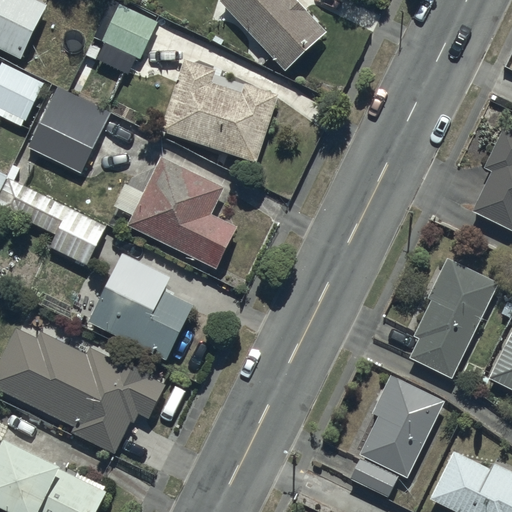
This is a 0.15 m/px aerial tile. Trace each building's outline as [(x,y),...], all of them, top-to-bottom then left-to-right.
[(0,0),(0,47),(21,58),(48,3),(41,0),(0,0)] [(139,58),(157,20),(118,0),(111,0),(93,37),(102,42),(100,46),(92,42),(86,53),(127,74),(137,57),(139,58)] [(200,0),(165,0),(162,6),(187,21),(200,0)] [(328,30),(298,0),(216,0),(284,71),(328,30)] [(160,130),(256,161),(278,93),(244,82),(242,88),(212,79),(215,68),(183,58),(160,130)] [(0,115),(22,126),(44,82),(2,61),(0,64),(0,115)] [(21,141),(81,172),(111,112),(51,82),(21,141)] [(511,230),(511,129),(503,125),(484,165),(492,169),(471,210),(511,230)] [(225,185),(159,153),(125,224),(216,267),(236,224),(211,212),(225,185)] [(49,244),(87,263),(106,225),(8,175),(0,191),(0,211),(19,221),(21,217),(55,233),(49,244)] [(88,319),(166,358),(193,303),(163,288),(169,275),(122,251),(88,319)] [(409,355),(452,376),(499,282),(448,256),(428,296),(432,298),(414,334),(419,336),(409,355)] [(0,358),(0,388),(73,425),(70,431),(115,452),(131,420),(134,421),(138,412),(149,417),(166,383),(151,375),(152,373),(117,356),(115,358),(89,345),(86,352),(42,330),(38,338),(15,327),(0,358)] [(511,329),(487,377),(511,389),(511,329)] [(408,477),(446,400),(392,373),(373,412),(378,415),(359,454),(361,455),(350,477),(388,496),(399,472),(408,477)] [(0,503),(18,511),(95,511),(107,489),(59,465),(60,463),(5,435),(0,444),(0,503)] [(490,466),(452,448),(429,497),(460,511),(511,511),(511,470),(492,461),(490,466)]
